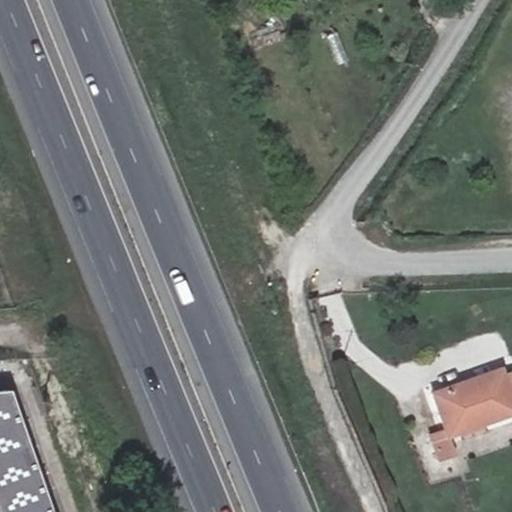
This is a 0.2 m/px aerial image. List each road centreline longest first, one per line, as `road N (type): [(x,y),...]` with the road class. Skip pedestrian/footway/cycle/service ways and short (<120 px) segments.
road 1 (motorway): [(288,511),(76,0)]
road 2 (motorway): [(8,0),(219,511)]
road 3 (unclassified): [(486,0),(350,190),(335,239),(392,265),(511,263)]
road 4 (track): [(335,239),(287,261),(333,421),(372,511)]
